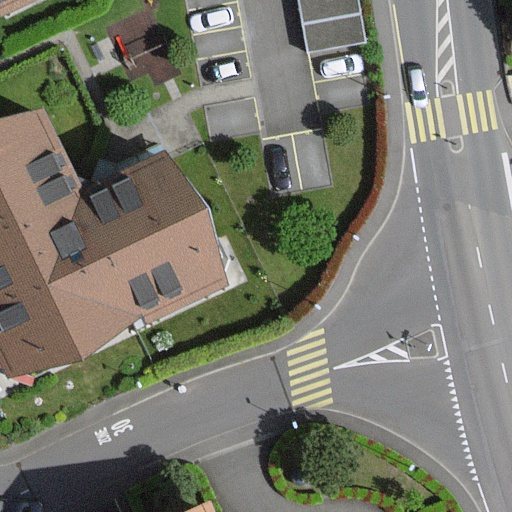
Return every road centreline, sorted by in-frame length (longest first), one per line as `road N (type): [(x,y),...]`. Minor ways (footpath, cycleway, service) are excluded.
road 1 (residential): [(327,372),(231,399),(0,501)]
road 2 (primary): [(420,0),(428,119),(472,231)]
road 3 (primary): [(472,231),(473,110),(461,0)]
road 4 (residential): [(475,243),(410,284),(327,372)]
road 5 (residential): [(327,372),(507,390)]
road 6 (primary): [(479,262),(507,390)]
